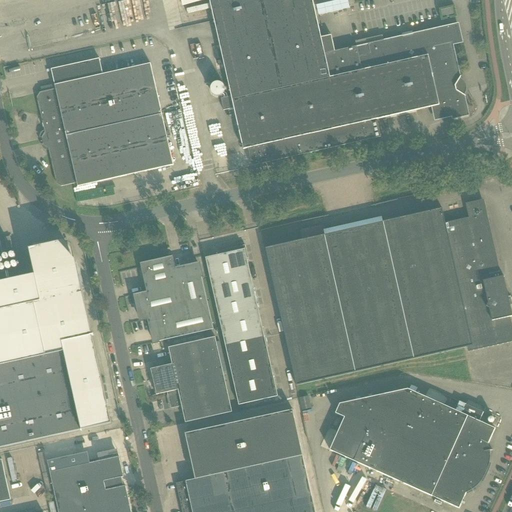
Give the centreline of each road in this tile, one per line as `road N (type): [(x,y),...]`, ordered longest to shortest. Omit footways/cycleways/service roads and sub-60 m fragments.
road 1 (unknown): [(245,192),(288,405),(176,436),(175,467),(149,482)]
road 2 (unclassified): [(92,225),(470,142)]
road 3 (unclassified): [(155,511),(92,225)]
road 4 (unknown): [(339,171),(349,205),(364,212),(493,195),(501,200),(511,260)]
road 5 (unknown): [(328,0),(339,31),(439,0)]
road 6 (unclassified): [(92,225),(42,212),(10,183),(0,158)]
